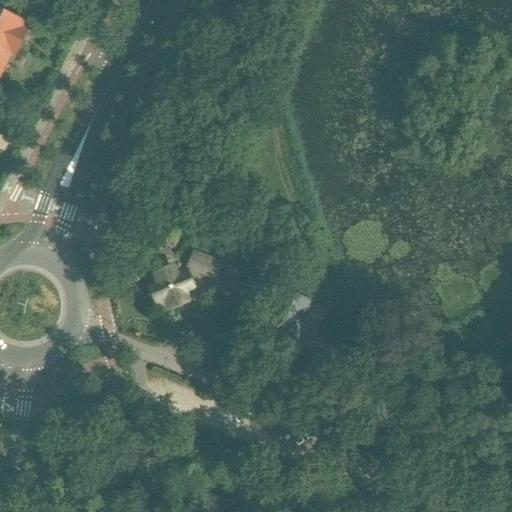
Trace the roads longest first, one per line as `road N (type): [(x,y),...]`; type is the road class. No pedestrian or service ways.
road 1 (track): [(236,0),(96,252)]
road 2 (secondary): [(43,255),(107,92)]
